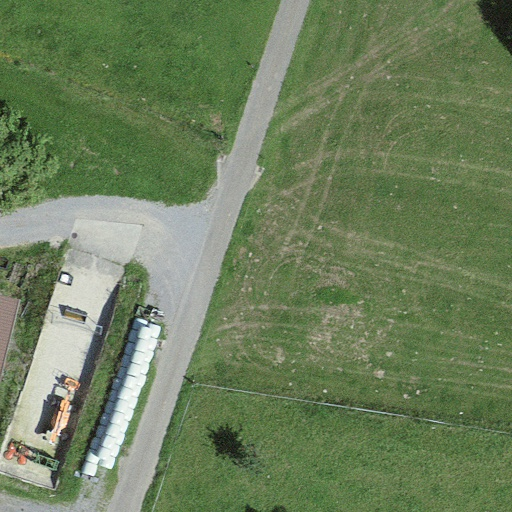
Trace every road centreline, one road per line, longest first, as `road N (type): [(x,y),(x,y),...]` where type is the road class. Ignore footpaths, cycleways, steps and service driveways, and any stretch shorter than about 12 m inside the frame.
road 1 (track): [(295,0),(127,511)]
road 2 (track): [(0,230),(104,207),(206,266)]
